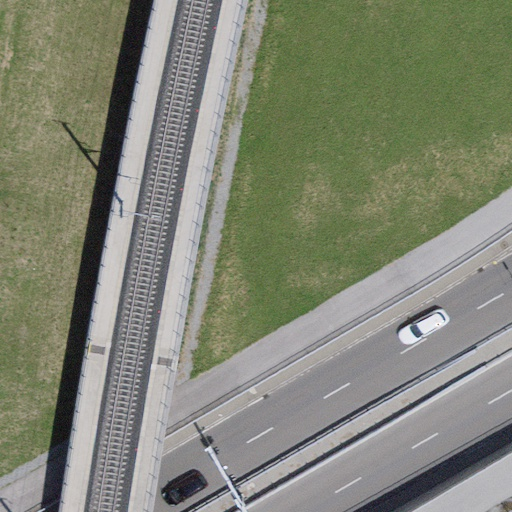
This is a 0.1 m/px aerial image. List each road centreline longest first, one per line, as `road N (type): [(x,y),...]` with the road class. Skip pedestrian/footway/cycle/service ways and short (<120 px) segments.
road 1 (primary): [(511,296),(144,511)]
road 2 (primary): [(316,511),(511,397)]
